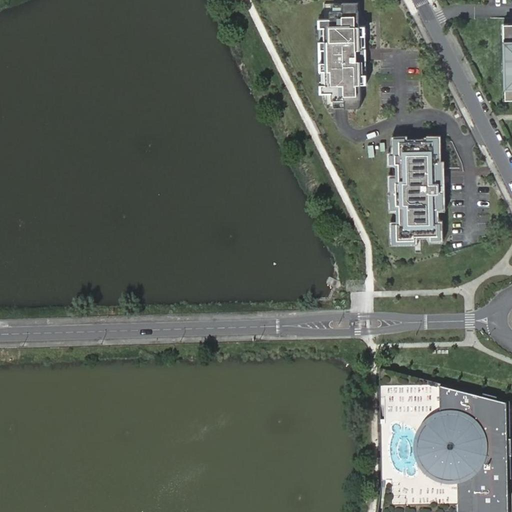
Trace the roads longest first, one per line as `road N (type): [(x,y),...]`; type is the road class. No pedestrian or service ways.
road 1 (residential): [(0,333),(276,325)]
road 2 (residential): [(420,0),(511,178)]
road 3 (residential): [(276,325),(379,332),(427,321)]
road 4 (residential): [(427,321),(316,317),(276,325)]
